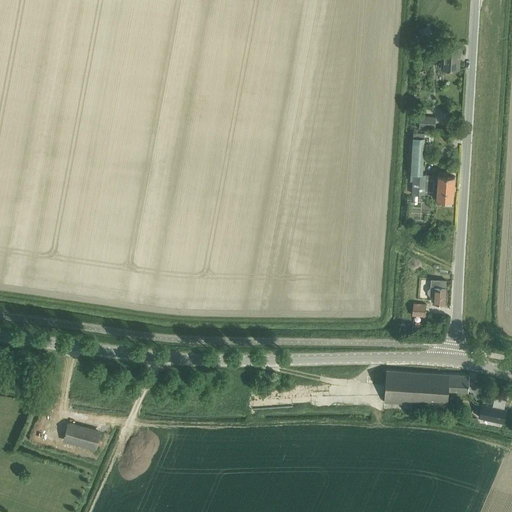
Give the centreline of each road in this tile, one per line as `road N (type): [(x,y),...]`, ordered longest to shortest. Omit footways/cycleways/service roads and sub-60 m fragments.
road 1 (tertiary): [(453,361),(183,359),(0,336)]
road 2 (unclassified): [(453,361),(475,0)]
